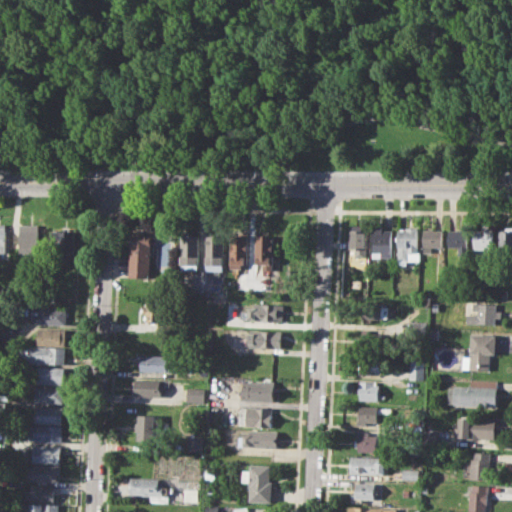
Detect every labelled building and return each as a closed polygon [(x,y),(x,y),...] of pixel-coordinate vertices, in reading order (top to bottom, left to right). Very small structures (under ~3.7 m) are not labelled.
[(20,223),(39,224),(39,253),(20,252),(20,223)] [(472,230),(481,230),(481,223),(492,223),(493,254),(473,255),(472,230)] [(371,224),(383,224),(383,229),(392,229),(392,257),(371,257),(371,224)] [(497,230),(505,230),(505,224),(511,224),(511,253),(497,253),(497,230)] [(398,227),(418,227),(418,251),(409,251),(409,266),(398,266),(398,227)] [(351,229),(367,229),(366,256),(355,256),(355,248),(350,248),(351,229)] [(448,229),(467,229),(467,255),(458,255),(458,246),(448,246),(448,229)] [(52,231),(75,230),(75,256),(61,256),(61,243),(52,243),(52,231)] [(423,230),(442,230),(442,246),(432,246),(432,253),(423,253),(423,230)] [(131,231),(152,232),(150,277),(129,276),(131,231)] [(181,234),(199,234),(198,269),(181,269),(181,234)] [(206,234),(224,234),(223,269),(206,269),(206,234)] [(232,234),(248,234),(248,263),(242,263),(242,271),(232,271),(232,234)] [(257,235),(273,235),(273,274),(263,274),(263,264),(256,264),(257,235)] [(500,288),(509,288),(509,296),(500,296),(500,288)] [(146,301),(177,302),(177,322),(146,321),(147,313),(143,313),(143,304),(146,304),(146,301)] [(255,301),(285,303),(284,321),(248,320),(249,306),(255,307),(255,301)] [(466,301),(498,302),(498,310),(502,310),(502,318),(498,318),(498,323),(467,322),(467,314),(477,314),(477,309),(466,308),(466,301)] [(356,303),(389,304),(388,318),(371,317),(371,321),(355,320),(356,303)] [(39,306),(67,307),(66,325),(33,323),(34,313),(38,314),(39,306)] [(410,320),(426,320),(426,334),(409,334),(410,320)] [(38,327),(66,328),(65,344),(38,344),(38,327)] [(430,327),(438,327),(438,339),(430,338),(430,327)] [(362,328),(383,328),(383,346),(362,345),(362,328)] [(250,329),(283,330),(282,347),(274,346),(249,345),(250,329)] [(471,334),(497,334),(497,354),(491,353),(491,368),(462,367),(463,355),(470,356),(471,334)] [(0,357),(1,343),(12,343),(11,357),(0,357)] [(29,346),(65,347),(65,364),(28,363),(29,346)] [(141,352),(177,354),(176,372),(141,370),(141,352)] [(361,353),(382,353),(382,371),(361,370),(361,353)] [(409,359),(424,359),(423,378),(409,378),(409,359)] [(32,366),(65,367),(64,384),(31,382),(32,366)] [(134,377),(163,379),(162,395),(133,394),(134,377)] [(448,384),(469,385),(469,378),(497,379),(496,407),(447,405),(448,384)] [(245,379),(273,380),(276,380),(275,401),(244,400),(245,379)] [(359,379),(380,380),(379,391),(387,391),(387,399),(358,398),(359,379)] [(36,386),(64,387),(64,402),(35,401),(36,386)] [(187,386),(206,387),(205,402),(187,401),(187,386)] [(360,404),(380,405),(379,420),(367,420),(367,424),(359,424),(360,404)] [(35,405),(63,406),(62,422),(34,421),(35,405)] [(247,406),(274,407),(273,426),(246,425),(247,406)] [(139,415),(159,416),(158,442),(138,441),(139,415)] [(458,416),(495,418),(494,438),(454,436),(455,421),(458,421),(458,416)] [(29,424),(62,426),(62,441),(29,440),(29,424)] [(250,429),(280,430),(279,447),(244,446),(244,433),(250,433),(250,429)] [(426,429),(439,429),(439,446),(426,446),(426,429)] [(359,430),(371,431),(371,436),(378,436),(377,450),(358,449),(359,430)] [(189,435),(202,436),(202,451),(189,451),(189,435)] [(29,444),(61,445),(61,461),(28,460),(29,444)] [(472,450),(491,451),(489,480),(471,479),(472,450)] [(351,455),(386,456),(385,474),(351,473),(351,455)] [(24,463),(61,464),(60,481),(24,480),(24,463)] [(243,469),(250,469),(250,463),(271,464),(271,481),(276,481),(275,502),(251,501),(251,481),(243,481),(243,469)] [(205,468),(217,468),(217,477),(205,477),(205,468)] [(402,468),(419,468),(419,480),(402,479),(402,468)] [(133,477),(166,478),(166,496),(132,495),(133,477)] [(206,480),(216,480),(215,498),(205,498),(206,480)] [(355,482),(375,482),(375,499),(354,498),(355,482)] [(32,483),(57,484),(56,501),(26,500),(27,489),(32,489),(32,483)] [(470,483),(488,484),(487,511),(469,510),(470,483)] [(185,500),(198,501),(198,489),(185,489),(185,500)] [(31,511),(31,503),(59,504),(58,511),(31,511)] [(205,511),(206,503),(220,504),(219,511),(205,511)]
